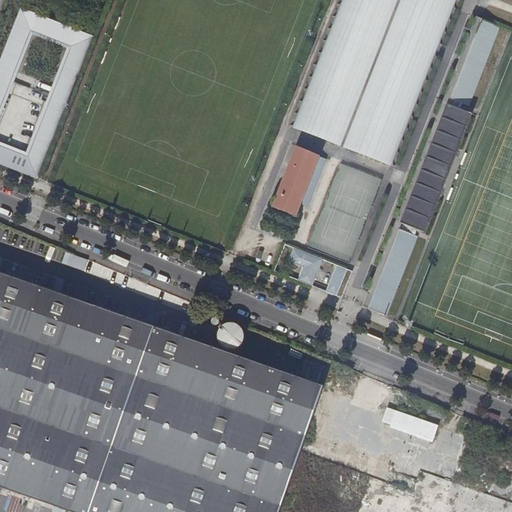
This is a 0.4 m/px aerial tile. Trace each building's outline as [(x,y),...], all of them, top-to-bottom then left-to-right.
[(453,0),(347,0),(297,128),(302,130),(389,164),(453,0)] [(0,161),(36,177),(90,37),(23,11),(0,76),(0,161)] [(478,18),(364,307),(387,316),(418,236),(400,229),(402,224),(424,232),(470,113),(449,105),(451,99),(470,107),(501,27),(478,18)] [(319,156),(296,147),(273,206),(297,216),(319,156)] [(298,281),(314,285),(322,257),(293,248),(289,261),(303,265),(298,281)] [(338,264),(327,292),(337,296),(348,269),(338,264)] [(279,511),(300,453),(323,385),(84,302),(69,343),(27,325),(43,287),(0,272),(0,489),(2,490),(31,500),(65,511),(279,511)] [(69,343),(84,302),(43,287),(27,325),(69,343)] [(206,318),(199,338),(213,343),(220,323),(206,318)] [(230,320),(218,335),(236,350),(248,334),(230,320)] [(434,441),(439,424),(387,408),(382,424),(434,441)] [(358,472),(360,464),(345,459),(334,493),(363,503),(371,476),(358,472)] [(29,506),(31,500),(2,490),(0,496),(29,506)] [(10,500),(5,511),(16,511),(19,504),(10,500)]
